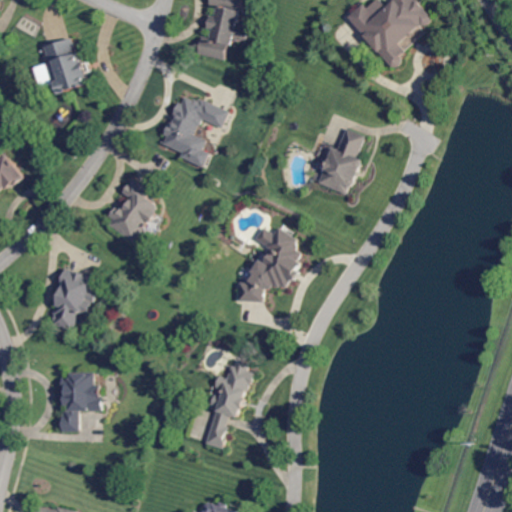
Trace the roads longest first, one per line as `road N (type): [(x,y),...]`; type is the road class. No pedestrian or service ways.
road 1 (residential): [(293,511),(307,366),(325,317),(390,222),(424,139)]
road 2 (residential): [(0,266),(68,202),(113,138),(167,0)]
road 3 (residential): [(0,487),(16,413),(0,327)]
